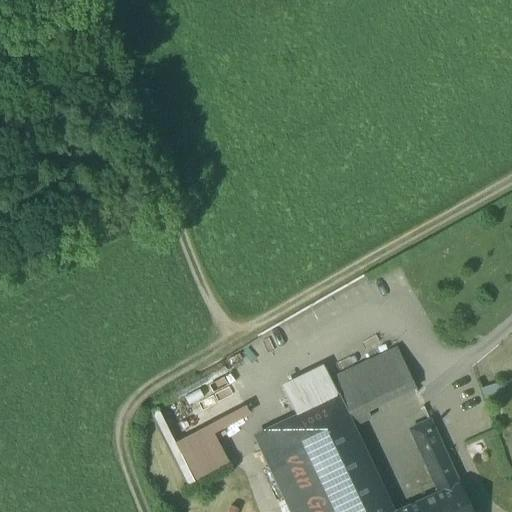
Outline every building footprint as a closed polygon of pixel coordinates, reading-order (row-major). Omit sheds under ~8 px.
[(394,351),(328,382),(337,398),(353,389),(366,415),(415,392),(397,353),(394,351)] [(223,368),(147,409),(150,414),(157,410),(226,373),(223,368)] [(296,417),(337,398),(328,382),(322,368),(281,388),(296,417)] [(497,384),(480,390),(487,410),(504,404),(497,384)] [(353,389),(337,398),(352,428),(368,420),(366,415),(353,389)] [(391,511),(352,428),(337,398),(296,417),(256,438),(291,511),(391,511)] [(157,410),(150,414),(187,487),(227,466),(209,434),(248,414),(245,407),(174,445),(157,410)] [(401,511),(469,511),(429,422),(409,431),(437,491),(435,496),(435,497),(401,511)]
